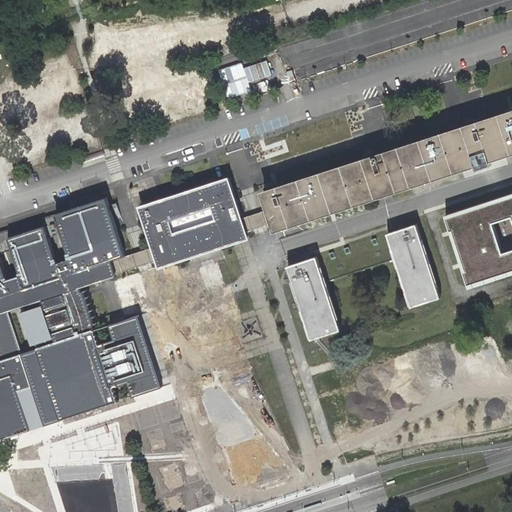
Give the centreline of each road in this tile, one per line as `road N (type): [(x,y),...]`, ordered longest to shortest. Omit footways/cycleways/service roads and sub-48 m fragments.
road 1 (residential): [(0,202),(299,104)]
road 2 (unclassified): [(488,0),(289,64),(299,104)]
road 3 (residential): [(299,104),(511,35)]
